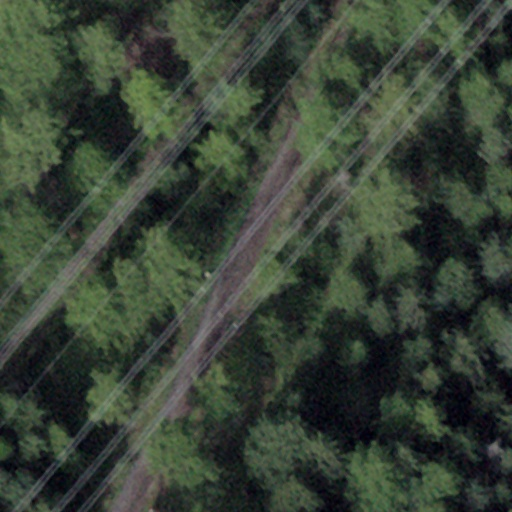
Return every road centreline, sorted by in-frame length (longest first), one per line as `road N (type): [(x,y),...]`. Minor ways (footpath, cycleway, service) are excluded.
road 1 (track): [(362,0),(117,511)]
road 2 (track): [(0,359),(272,0)]
